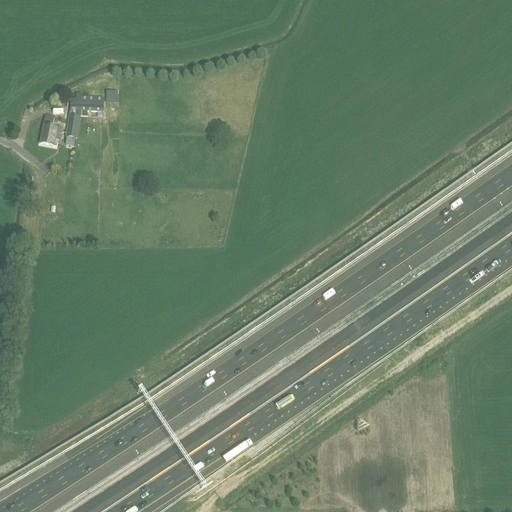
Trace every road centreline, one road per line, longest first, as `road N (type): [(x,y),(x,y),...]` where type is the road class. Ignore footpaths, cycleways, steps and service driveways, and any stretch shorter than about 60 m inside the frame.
road 1 (motorway): [(511,180),(22,511)]
road 2 (motorway): [(215,436),(511,231)]
road 3 (motorway): [(101,511),(215,436)]
